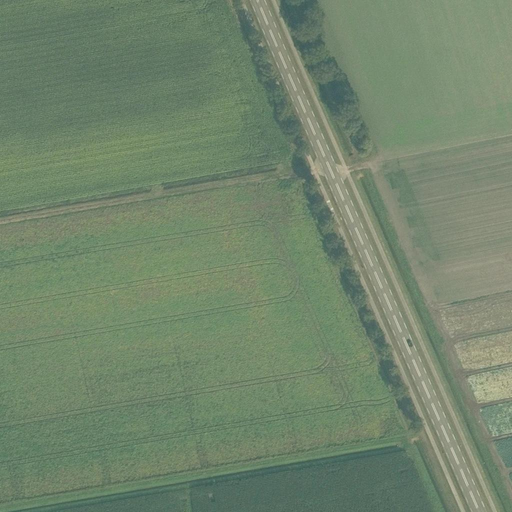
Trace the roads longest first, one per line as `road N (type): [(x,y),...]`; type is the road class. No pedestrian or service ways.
road 1 (primary): [(478,511),(257,0)]
road 2 (track): [(346,170),(0,224)]
road 3 (track): [(346,170),(383,146),(511,124)]
